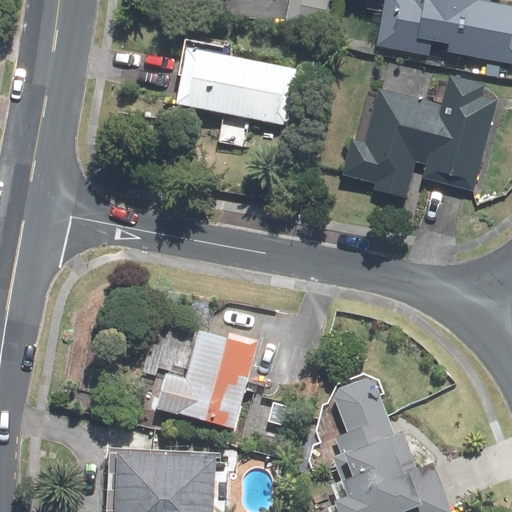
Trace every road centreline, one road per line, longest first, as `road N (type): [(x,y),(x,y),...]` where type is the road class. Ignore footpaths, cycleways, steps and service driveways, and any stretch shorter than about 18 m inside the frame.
road 1 (residential): [(495,300),(25,206)]
road 2 (tertiary): [(57,0),(25,206)]
road 3 (tertiary): [(25,206),(0,362)]
